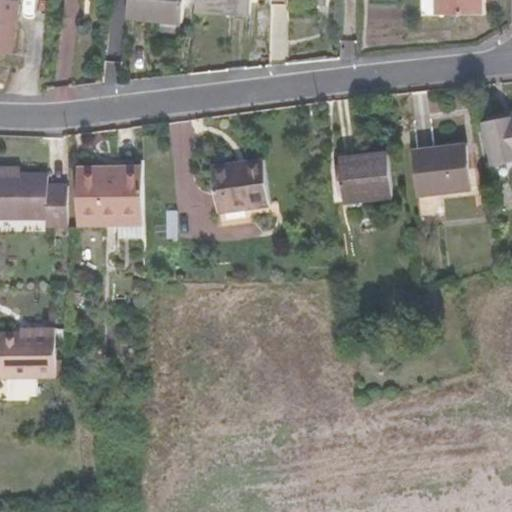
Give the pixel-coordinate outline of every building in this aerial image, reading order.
[(0,0),(0,53),(14,55),(20,0),(18,0),(0,0)] [(185,0),(130,0),(128,17),(183,23),(185,0)] [(253,0),(197,0),(197,10),(252,14),(253,0)] [(438,12),(438,16),(483,14),(482,0),(422,0),(423,8),(427,12),(438,12)] [(511,158),(511,118),(488,123),(495,162),(511,158)] [(414,151),(420,195),(444,192),(474,189),(469,145),(414,151)] [(390,153),(342,158),(347,201),(395,195),(390,153)] [(511,158),(495,162),(497,172),(503,176),(511,174),(511,158)] [(221,212),(255,207),(272,205),(266,161),(248,163),(248,171),(235,172),(235,171),(216,173),(221,212)] [(0,166),(0,174),(22,175),(22,166),(0,166)] [(146,224),(145,167),(79,168),(80,225),(121,224),(146,224)] [(48,226),(70,226),(70,185),(50,185),(50,175),(22,175),(0,174),(0,218),(48,219),(48,226)] [(444,192),(420,195),(422,215),(446,212),(444,192)] [(257,222),(255,207),(221,212),(223,227),(257,222)] [(121,238),(146,238),(146,224),(121,224),(121,238)] [(34,376),(59,376),(59,328),(35,328),(35,332),(4,333),(4,376),(7,376),(7,395),(27,395),(27,391),(34,391),(34,376)] [(376,345),(379,356),(394,353),(392,342),(376,345)]
